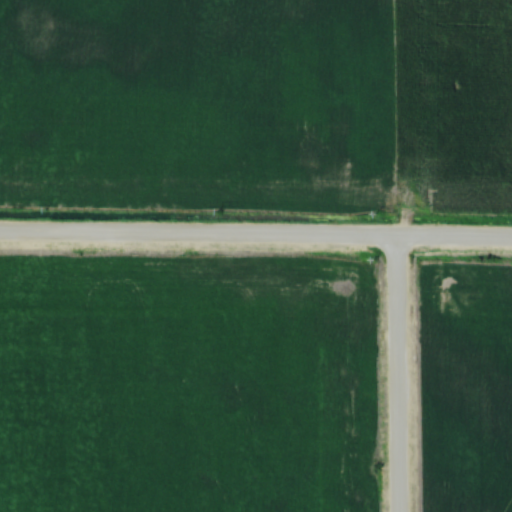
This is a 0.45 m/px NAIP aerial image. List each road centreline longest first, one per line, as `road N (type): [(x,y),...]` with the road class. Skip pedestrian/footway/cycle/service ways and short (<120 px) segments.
road 1 (residential): [(511,242),(0,233)]
road 2 (residential): [(395,239),(399,511)]
